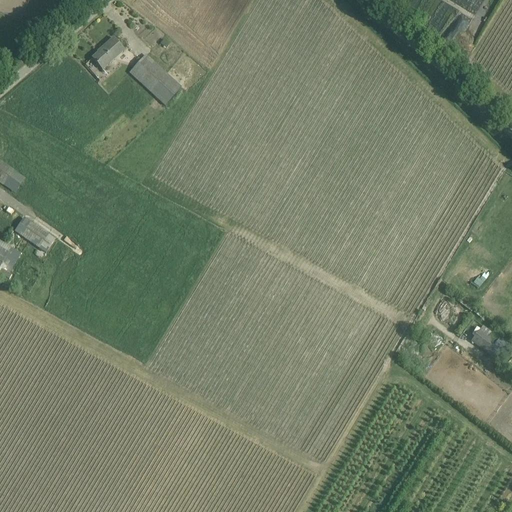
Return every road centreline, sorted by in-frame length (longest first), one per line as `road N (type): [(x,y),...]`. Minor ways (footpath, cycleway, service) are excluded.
road 1 (unclassified): [(511,132),(371,0)]
road 2 (tertiary): [(0,93),(110,0)]
